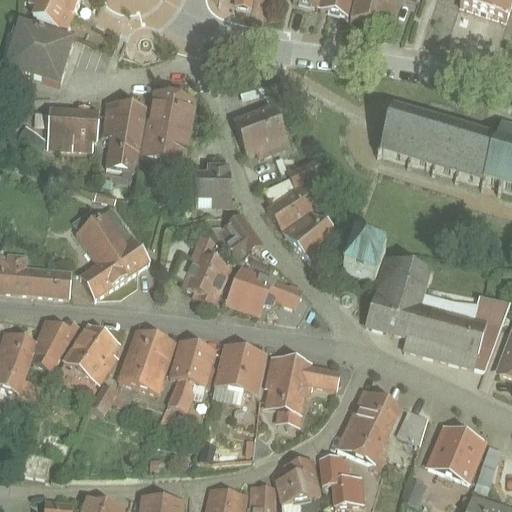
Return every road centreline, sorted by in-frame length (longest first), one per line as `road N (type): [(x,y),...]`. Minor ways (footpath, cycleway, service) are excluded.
road 1 (residential): [(357,359),(349,410),(322,453),(285,476),(244,491),(148,500),(0,499)]
road 2 (residential): [(357,359),(138,325),(0,317)]
road 3 (residential): [(207,64),(253,207),(357,359)]
road 4 (residential): [(186,21),(380,50),(511,82)]
road 5 (residential): [(0,87),(67,91),(207,64)]
road 6 (residential): [(511,426),(357,359)]
